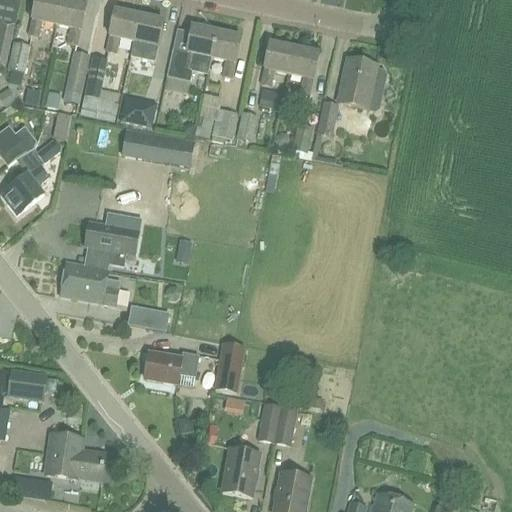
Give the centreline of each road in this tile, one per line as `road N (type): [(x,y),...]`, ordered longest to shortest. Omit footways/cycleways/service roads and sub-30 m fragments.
road 1 (tertiary): [(179,490),(0,265)]
road 2 (residential): [(257,0),(389,29),(397,0)]
